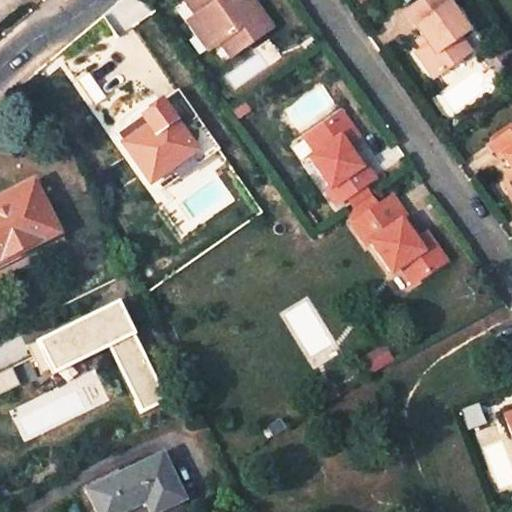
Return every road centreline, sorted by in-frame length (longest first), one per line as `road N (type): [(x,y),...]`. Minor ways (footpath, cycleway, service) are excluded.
road 1 (residential): [(511,285),(317,0)]
road 2 (track): [(439,511),(408,446),(443,369),(511,325)]
